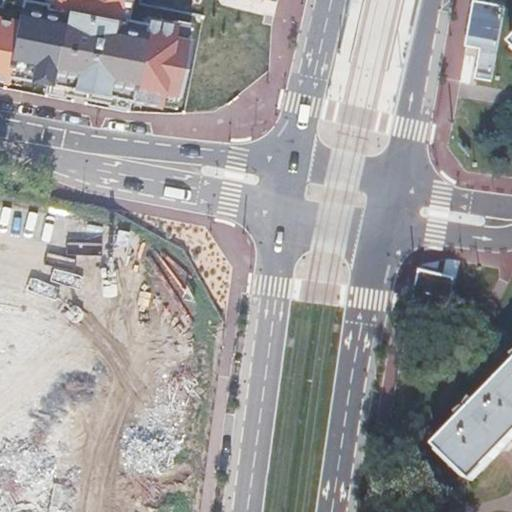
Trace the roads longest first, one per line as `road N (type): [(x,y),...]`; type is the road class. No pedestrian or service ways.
road 1 (primary): [(279,217),(278,286),(248,511)]
road 2 (primary): [(331,511),(387,230)]
road 3 (primary): [(401,183),(433,0)]
road 4 (primary): [(332,0),(291,161)]
road 5 (secondary): [(0,136),(145,161)]
road 6 (secondary): [(291,161),(145,161)]
road 7 (secondary): [(145,161),(279,217)]
road 8 (unclassified): [(387,230),(475,236),(511,224)]
